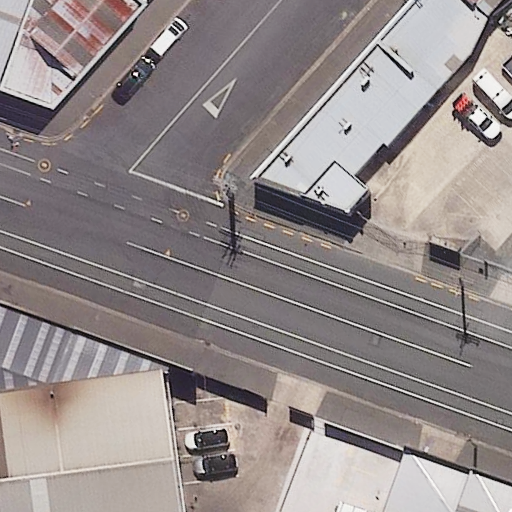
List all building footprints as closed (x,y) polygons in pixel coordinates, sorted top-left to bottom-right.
[(0,0),(0,78),(28,0),(0,0)] [(153,0),(28,0),(0,78),(0,83),(60,106),(156,3),(153,0)] [(511,10),(500,0),(423,0),(270,171),(365,204),(511,33),(511,10)] [(0,390),(157,366),(0,307),(0,390)] [(176,511),(157,366),(0,390),(0,511),(176,511)] [(511,511),(511,488),(318,420),(287,511),(511,511)]
